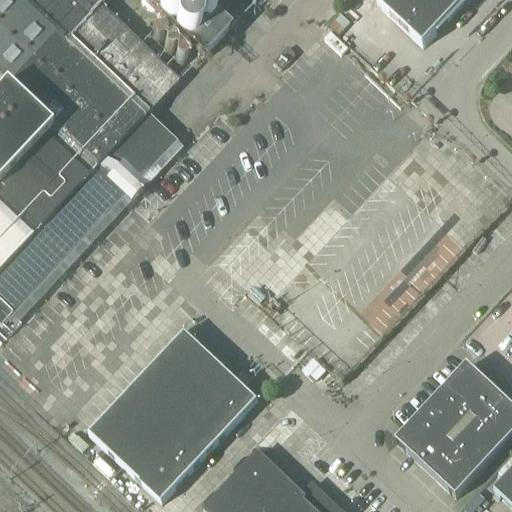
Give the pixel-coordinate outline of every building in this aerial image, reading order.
[(0,0),(0,333),(176,147),(147,119),(178,86),(98,10),(107,0),(138,0),(138,3),(139,5),(139,7),(140,8),(142,10),(143,12),(145,13),(147,14),(149,14),(151,15),(153,15),(155,14),(155,16),(155,18),(155,20),(156,22),(157,24),(158,26),(160,27),(162,28),(163,29),(165,30),(167,30),(170,30),(172,30),(171,32),(172,34),(172,36),(173,38),(174,40),(175,42),(177,43),(178,44),(180,45),(182,46),(184,46),(186,46),(188,45),(202,59),(226,34),(212,20),(212,18),(212,16),(212,14),(211,12),(210,10),(209,8),(207,7),(206,6),(204,5),(202,4),(200,4),(198,4),(196,5),(196,2),(196,0),(195,0),(0,0)] [(383,0),(376,8),(422,52),(470,0),(383,0)] [(88,440),(161,509),(257,406),(184,338),(88,440)] [(511,441),(511,412),(466,370),(396,447),(455,503),(511,441)] [(333,511),(328,507),(310,490),(300,501),(256,460),(206,511),(333,511)] [(511,511),(511,477),(494,497),(509,511),(511,511)]
